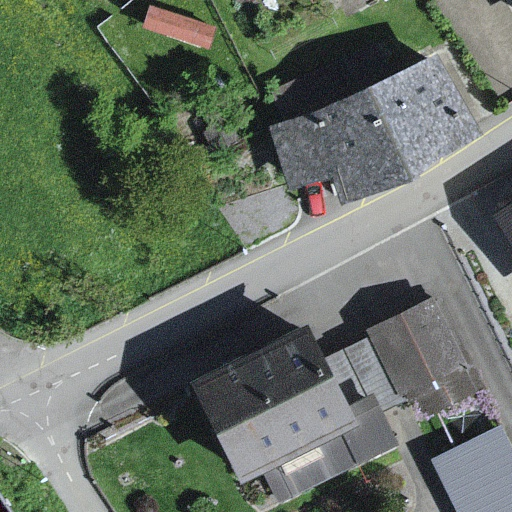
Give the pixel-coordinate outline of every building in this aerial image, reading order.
[(422,61),(262,129),(283,193),(322,180),(329,204),(403,181),(402,157),(462,132),(422,61)] [(511,200),(479,221),(511,270),(511,200)] [(439,302),(308,373),(329,417),(370,400),(382,421),(398,404),(410,419),(481,389),(439,302)] [(290,337),(174,385),(222,489),(248,475),(336,431),(329,417),(308,373),(290,337)] [(399,453),(382,421),(370,400),(329,417),(336,431),(248,475),(265,510),(399,453)] [(511,511),(511,455),(501,429),(427,460),(448,511),(511,511)]
